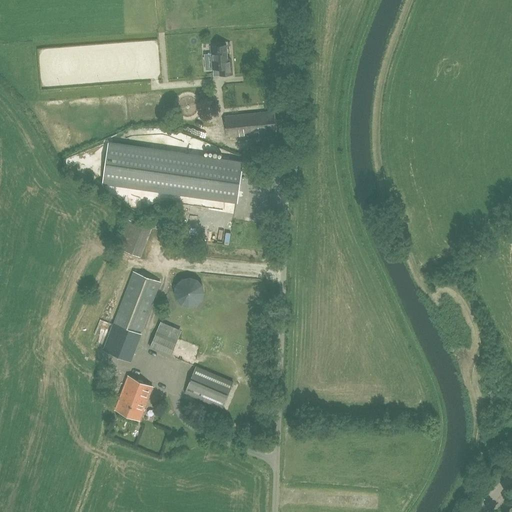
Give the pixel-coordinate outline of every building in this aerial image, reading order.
[(213,69),(219,68),(220,75),(232,74),(231,58),(227,59),(227,45),(211,46),(213,69)] [(277,131),(274,111),(224,117),(227,137),(277,131)] [(109,142),(103,183),(237,202),(243,162),(109,142)] [(131,362),(161,281),(133,271),(103,350),(131,362)] [(196,306),(200,304),(202,300),(203,295),(203,290),(201,286),(197,283),(193,281),(189,280),(184,281),(180,283),(177,287),(175,291),(175,296),(177,300),(179,304),(183,307),(187,308),(192,308),(196,306)] [(161,321),(149,348),(170,357),(182,330),(161,321)] [(223,407),(234,381),(196,366),(185,392),(223,407)] [(115,410),(139,420),(152,386),(128,376),(115,410)]
